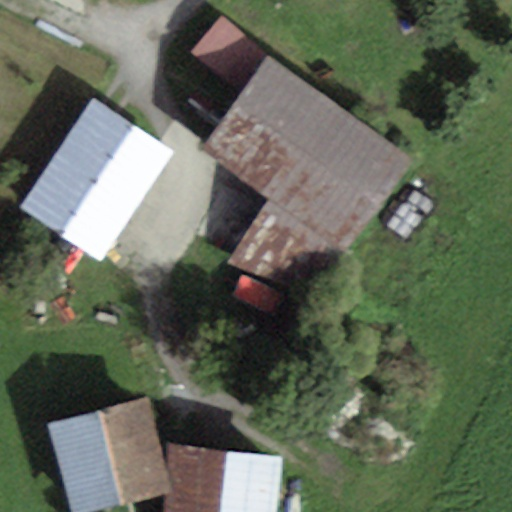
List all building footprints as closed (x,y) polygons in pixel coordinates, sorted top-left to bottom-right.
[(231,26),(196,58),(240,104),(275,72),(231,26)] [(427,164),(289,64),(225,152),(294,202),(246,268),(314,318),(357,260),(427,164)] [(187,154),(109,104),(34,220),(112,270),(187,154)] [(158,404),(61,428),(82,511),(141,511),(183,502),(158,404)] [(292,511),(296,464),(189,454),(183,511),(292,511)]
